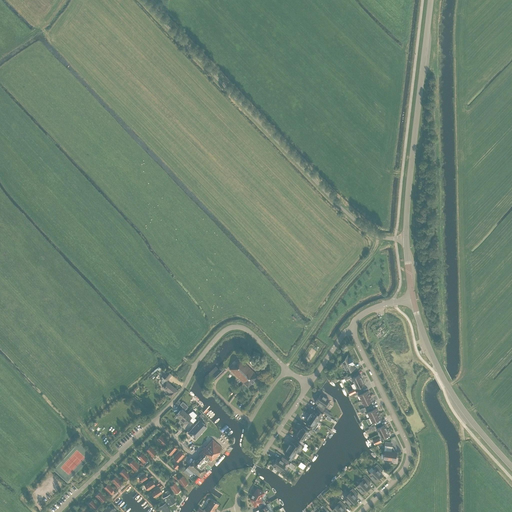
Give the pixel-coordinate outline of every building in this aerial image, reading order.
[(342,361),(348,372),(355,369),(352,363),(354,362),(351,356),(349,357),(348,355),(344,359),(342,361)] [(258,377),(241,359),(238,361),(230,369),(243,383),(244,382),(245,383),(245,384),(248,387),(258,377)] [(218,369),(215,366),(204,378),(206,380),(207,381),(210,378),(219,370),(218,369)] [(219,370),(210,378),(213,382),(226,369),(223,366),(219,370)] [(178,390),(166,381),(172,375),(167,370),(166,371),(163,369),(162,370),(165,373),(161,377),(162,378),(161,380),(161,383),(163,385),(162,386),(169,393),(168,395),(171,398),(178,390)] [(362,379),(360,374),(352,378),(354,383),(362,379)] [(354,383),(356,386),(357,388),(365,384),(362,379),(354,383)] [(359,395),(361,400),(370,396),(368,391),(359,395)] [(320,394),(317,398),(315,402),(318,404),(316,407),(322,411),(325,408),(323,408),(324,406),(327,408),(330,403),(327,402),(329,400),(320,394)] [(373,401),(370,396),(361,400),(364,405),(373,401)] [(175,415),(180,419),(187,412),(184,410),(186,408),(182,404),(178,409),(179,411),(175,415)] [(326,408),(324,412),(328,414),(326,417),(330,419),(332,417),(331,416),(333,412),(326,408)] [(367,412),(370,418),(379,413),(377,408),(367,412)] [(309,416),(317,421),(322,414),(317,410),(315,413),(312,411),(309,416)] [(189,415),(187,412),(180,419),(185,424),(189,419),(191,421),(195,417),(191,413),(189,415)] [(381,418),(379,413),(370,418),(372,423),(381,418)] [(319,423),(317,421),(309,416),(305,421),(308,423),(306,425),(314,430),(319,423)] [(200,420),(188,432),(194,438),(206,426),(200,420)] [(387,430),(385,425),(377,428),(379,434),(387,430)] [(298,431),(306,436),(309,432),(301,427),(298,431)] [(390,435),(387,430),(379,434),(382,439),(390,435)] [(302,441),(306,436),(298,431),(295,436),(302,441)] [(161,442),(160,443),(163,446),(167,441),(161,435),(157,439),(161,442)] [(194,460),(187,467),(194,473),(195,472),(198,475),(204,469),(203,468),(212,458),(213,459),(220,452),(219,451),(222,448),(213,440),(205,448),(204,447),(202,449),(203,450),(200,454),(201,455),(195,462),(194,460)] [(288,447),(296,453),(301,445),(296,441),(294,444),(291,442),(288,447)] [(171,455),(177,449),(172,445),(166,451),(171,455)] [(152,457),(157,453),(150,446),(146,451),(152,457)] [(386,451),(384,459),(386,459),(385,461),(391,462),(391,460),(396,460),(397,452),(392,452),(393,446),(387,446),(386,451)] [(291,460),(296,453),(288,447),(284,452),(287,454),(285,457),(291,460)] [(178,462),(184,455),(180,451),(174,458),(178,462)] [(143,463),(147,459),(142,453),(138,457),(143,463)] [(277,458),(275,461),(272,466),(280,472),(285,464),(287,465),(289,461),(282,457),(280,460),(277,458)] [(135,470),(139,466),(133,460),(129,464),(135,470)] [(383,470),(377,464),(374,467),(375,468),(369,474),(376,482),(383,475),(380,472),(383,470)] [(125,479),(130,475),(123,469),(119,473),(125,479)] [(142,482),(147,478),(144,474),(139,478),(142,482)] [(122,482),(116,476),(111,480),(118,487),(122,482)] [(183,487),(188,484),(183,476),(178,480),(183,487)] [(362,479),(363,480),(356,486),(363,493),(370,487),(367,483),(370,481),(365,476),(362,479)] [(148,491),(155,486),(152,481),(144,486),(148,491)] [(109,494),(113,489),(108,483),(104,487),(107,490),(106,491),(109,494)] [(175,494),(180,490),(175,483),(170,486),(175,494)] [(155,498),(162,493),(159,488),(151,493),(155,498)] [(260,490),(257,488),(253,495),(252,494),(252,495),(251,496),(252,497),(250,499),(255,506),(257,504),(260,508),(266,504),(264,500),(262,502),(260,499),(264,493),(263,492),(260,490)] [(358,494),(353,488),(350,491),(351,492),(344,498),(351,505),(358,499),(356,496),(358,494)] [(101,502),(106,498),(100,491),(95,496),(101,502)] [(169,504),(174,501),(169,494),(164,498),(165,501),(167,499),(169,504)] [(213,511),(218,504),(211,499),(211,500),(209,498),(208,498),(206,500),(206,502),(209,503),(205,509),(204,509),(203,511),(199,508),(196,511),(213,511)] [(94,510),(98,506),(92,500),(88,504),(94,510)] [(343,508),(346,506),(340,500),(338,503),(339,504),(332,510),(333,511),(344,511),(346,511),(343,508)] [(163,511),(165,511),(169,510),(167,508),(168,507),(165,503),(158,508),(160,510),(162,509),(163,511)]
